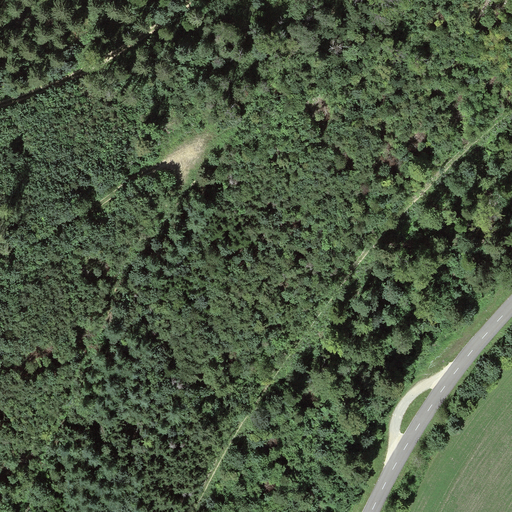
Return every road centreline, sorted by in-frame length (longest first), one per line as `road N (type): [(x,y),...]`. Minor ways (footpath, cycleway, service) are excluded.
road 1 (track): [(14,511),(104,293),(197,159),(173,154),(140,172),(108,200),(95,228),(50,263),(0,284)]
road 2 (track): [(511,107),(371,245),(290,350),(191,511)]
road 3 (secondary): [(371,511),(435,399),(511,304)]
road 4 (track): [(192,0),(102,61),(0,104)]
road 5 (track): [(197,159),(250,108),(335,0)]
road 6 (track): [(453,373),(425,379),(404,397),(392,467)]
road 7 (track): [(108,200),(41,240),(0,250)]
